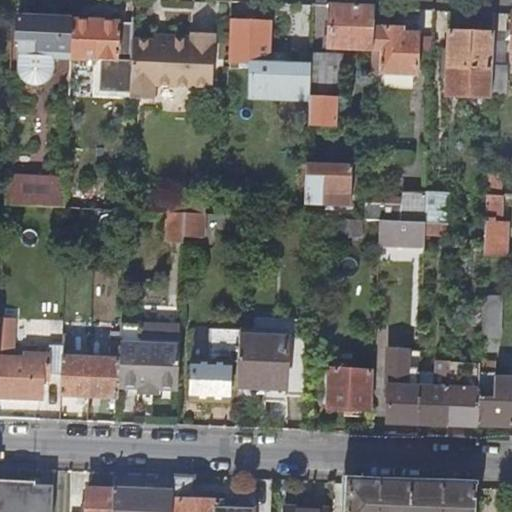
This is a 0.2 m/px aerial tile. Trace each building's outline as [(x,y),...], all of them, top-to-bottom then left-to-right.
[(0,0),(0,19),(13,20),(14,0),(0,0)] [(373,28),(374,7),(350,6),(331,5),(329,44),(324,43),(324,49),(372,52),(373,28)] [(62,51),(72,52),(73,21),(61,21),(61,19),(19,17),(18,40),(20,40),(20,54),(56,55),(62,55),(62,51)] [(133,23),(73,21),(72,52),(71,60),(118,62),(119,61),(132,62),(133,41),(133,23)] [(271,24),(231,22),(229,81),(237,81),(238,62),(269,64),(271,24)] [(419,30),(373,28),(372,52),(372,73),(417,75),(419,30)] [(492,93),(493,65),(494,33),(451,31),(448,96),(491,99),(492,93)] [(154,42),(133,41),(132,62),(130,100),(154,101),(155,86),(191,88),(212,89),(213,79),(215,35),(192,34),(191,38),(169,37),(169,42),(154,42)] [(56,68),(56,55),(20,54),(20,71),(23,78),(26,81),(32,85),(37,86),(44,85),(49,82),(54,75),(56,68)] [(342,55),(312,54),(311,96),(309,125),(336,125),(336,98),(341,98),(342,55)] [(509,66),(493,65),(492,93),(508,94),(509,66)] [(309,126),(309,125),(311,96),(292,96),(291,125),(309,126)] [(511,125),(511,106),(505,106),(503,124),(511,125)] [(353,137),(369,137),(370,121),(353,120),(353,137)] [(352,167),(308,165),(306,203),(350,206),(352,167)] [(358,167),(358,177),(367,177),(368,167),(358,167)] [(362,212),(366,213),(366,200),(367,177),(358,177),(357,200),(362,212)] [(67,180),(7,178),(6,206),(66,208),(66,192),(67,180)] [(66,208),(70,208),(80,209),(81,193),(66,192),(66,208)] [(366,213),(365,221),(380,221),(425,223),(426,193),(403,192),(402,202),(366,200),(366,213)] [(81,193),(80,209),(98,210),(126,211),(126,194),(81,193)] [(426,193),(425,223),(450,224),(451,194),(426,193)] [(488,195),(486,226),(486,235),(485,255),(507,256),(508,225),(501,225),(502,195),(488,195)] [(168,201),(167,213),(170,213),(186,213),(205,214),(205,202),(168,201)] [(169,220),(170,213),(167,213),(144,212),(144,218),(169,220)] [(185,233),(186,213),(170,213),(169,220),(168,242),(185,243),(185,233)] [(204,233),(205,214),(186,213),(185,233),(204,233)] [(361,236),(362,220),(341,220),(341,235),(361,236)] [(425,233),(425,223),(380,221),(380,237),(380,245),(424,247),(425,233)] [(456,224),(450,224),(425,223),(425,233),(455,234),(456,224)] [(486,226),(456,224),(455,234),(486,235),(486,226)] [(504,295),(484,295),(482,337),(503,338),(504,295)] [(142,323),(121,322),(121,334),(118,387),(139,389),(138,394),(157,395),(158,389),(178,390),(180,345),(142,343),(142,323)] [(1,328),(0,350),(0,397),(44,399),(45,374),(63,374),(64,348),(52,347),(51,355),(35,354),(35,349),(29,349),(29,353),(26,353),(26,359),(9,358),(10,355),(13,355),(14,328),(1,328)] [(230,362),(240,362),(241,338),(241,332),(210,330),(210,333),(196,332),(195,361),(193,360),(191,400),(229,402),(230,362)] [(89,397),(118,398),(118,387),(121,334),(113,333),(112,361),(91,360),(89,397)] [(289,340),(287,390),(239,387),(238,400),(287,403),(287,395),(306,396),(309,335),(289,334),(289,340)] [(71,335),(65,335),(64,348),(63,374),(62,396),(89,397),(91,360),(70,359),(71,335)] [(289,340),(241,338),(240,362),(239,387),(287,390),(289,340)] [(420,373),(421,350),(390,349),(388,397),(390,398),(389,423),(419,424),(420,373)] [(449,425),(451,362),(438,361),(437,374),(425,374),(425,373),(420,373),(419,424),(449,425)] [(479,426),(479,425),(481,363),(451,362),(449,425),(479,426)] [(495,363),(481,363),(479,425),(511,426),(511,378),(495,378),(495,363)] [(330,369),(329,409),(370,411),(372,371),(330,369)] [(196,476),(176,475),(175,493),(174,511),(254,511),(254,509),(224,508),(224,502),(219,502),(219,497),(195,496),(196,476)] [(0,481),(0,511),(53,511),(55,487),(35,486),(35,483),(0,481)] [(475,511),(476,488),(349,482),(347,511),(475,511)] [(113,511),(114,491),(88,490),(87,511),(113,511)] [(174,511),(175,493),(114,491),(113,511),(174,511)]
